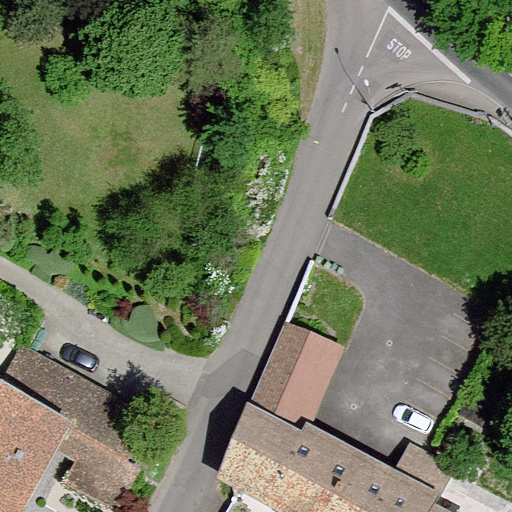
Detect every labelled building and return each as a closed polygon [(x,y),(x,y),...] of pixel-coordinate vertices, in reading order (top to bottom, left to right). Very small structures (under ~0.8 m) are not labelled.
[(297,440),(302,431),(336,350),(284,327),(248,414),(297,440)] [(13,391),(8,400),(71,436),(130,470),(150,423),(25,354),(7,387),(13,391)] [(0,395),(0,511),(27,511),(59,457),(71,436),(8,400),(0,395)] [(248,414),(223,473),(292,511),(430,511),(451,479),(407,455),(392,479),(302,431),(297,440),(248,414)] [(71,436),(59,457),(83,468),(72,488),(115,511),(120,511),(142,477),(130,470),(71,436)]
